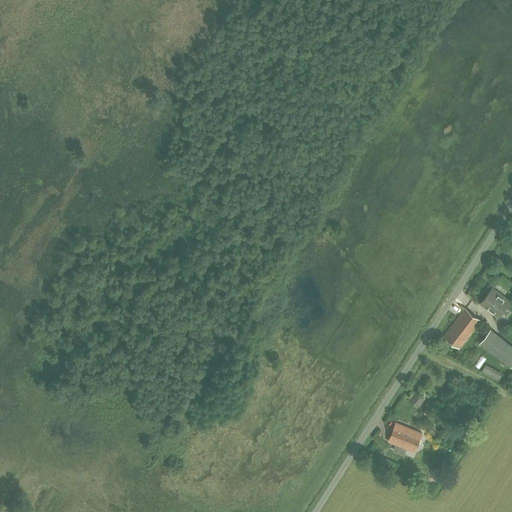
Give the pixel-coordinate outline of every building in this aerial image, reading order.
[(498,316),(509,302),(492,288),(482,301),(489,306),(488,308),(498,316)] [(481,321),(465,309),(444,336),(459,348),(481,321)] [(510,368),(511,365),(511,346),(491,330),(479,344),(510,368)] [(427,397),(417,389),(408,401),(417,409),(427,397)] [(414,451),(422,433),(396,423),(389,441),(414,451)]
